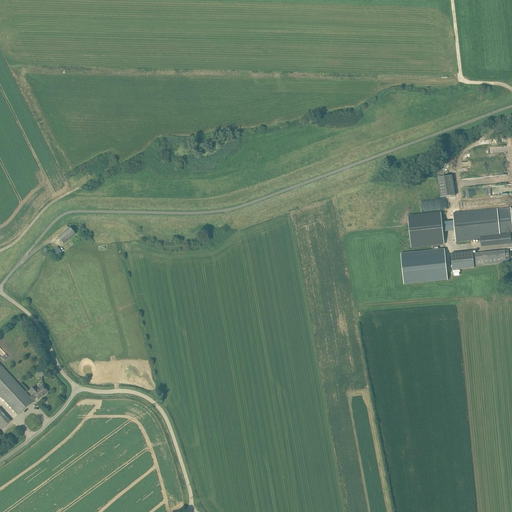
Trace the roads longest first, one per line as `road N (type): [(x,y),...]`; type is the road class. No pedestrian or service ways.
road 1 (unclassified): [(190,510),(168,423),(152,401),(77,386)]
road 2 (track): [(511,89),(463,81),(452,0)]
road 3 (unclassified): [(77,386),(36,322),(0,293)]
